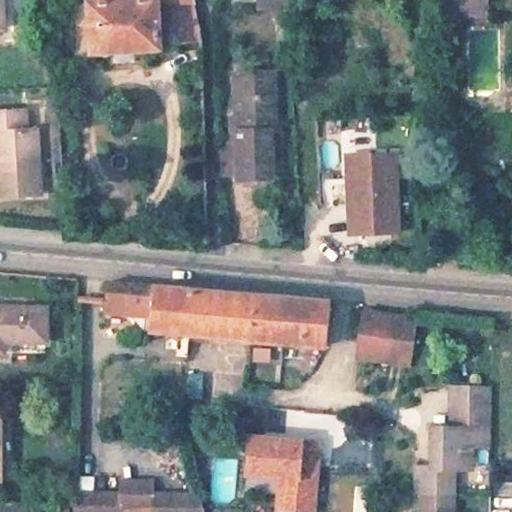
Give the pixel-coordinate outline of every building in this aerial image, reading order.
[(158,0),(89,0),(92,52),(161,49),(158,0)] [(193,0),(163,0),(166,29),(183,27),(185,48),(202,47),(201,32),(193,0)] [(451,0),(451,17),(482,17),(481,0),(451,0)] [(272,69),(265,70),(266,93),(259,93),(260,109),(274,108),(272,69)] [(265,70),(234,71),(238,135),(240,171),(241,174),(273,172),(269,126),(275,125),(274,108),(260,109),(259,93),(266,93),(265,70)] [(0,153),(0,191),(40,190),(38,123),(26,124),(26,105),(0,106),(0,125),(2,125),(2,126),(3,154),(0,153)] [(220,172),(240,171),(238,135),(218,135),(220,172)] [(394,152),(345,154),(348,232),(397,231),(394,152)] [(112,281),(111,299),(152,302),(153,284),(112,281)] [(191,287),(153,284),(152,302),(149,330),(187,333),(191,287)] [(187,333),(251,339),(254,293),(191,287),(187,333)] [(254,293),(251,339),(324,345),(328,299),(320,298),(254,293)] [(3,342),(44,342),(44,306),(0,305),(0,353),(3,353),(3,342)] [(365,310),(360,354),(409,360),(414,315),(365,310)] [(452,381),(451,422),(446,422),(433,421),(433,460),(457,460),(471,460),(471,439),(483,439),(493,439),(493,382),(452,381)] [(318,439),(248,433),(244,472),(278,475),(295,476),(294,493),(313,495),(318,439)] [(457,460),(433,460),(417,459),(416,485),(458,486),(457,460)] [(295,476),(278,475),(275,507),(312,510),(313,495),(294,493),(295,476)] [(119,511),(119,507),(151,507),(150,511),(201,511),(197,491),(151,490),(151,479),(120,479),(120,489),(72,488),(72,500),(71,511),(119,511)] [(457,511),(458,486),(416,485),(415,511),(457,511)] [(25,511),(25,500),(0,499),(0,511),(25,511)]
